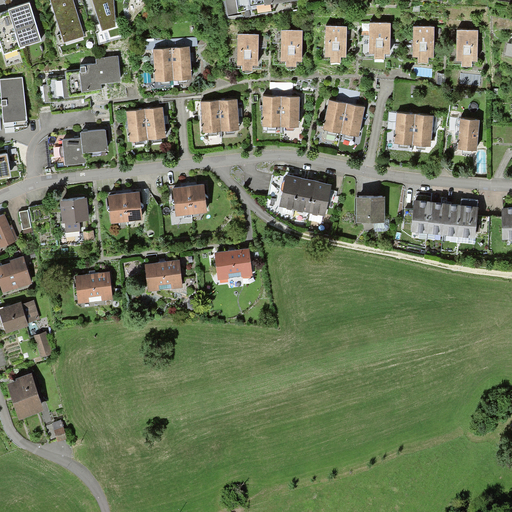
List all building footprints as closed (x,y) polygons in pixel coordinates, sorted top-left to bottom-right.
[(69,0),(47,0),(62,44),(82,38),(69,0)] [(113,28),(110,0),(89,0),(100,32),(113,28)] [(298,0),(234,0),(237,10),(298,0)] [(41,38),(30,2),(9,8),(10,10),(0,12),(0,38),(4,52),(25,46),(24,43),(41,38)] [(388,26),(368,26),(367,56),(372,56),(372,62),(382,63),(382,56),(387,56),(388,26)] [(344,29),(324,29),(324,60),(329,60),(329,66),(339,66),(339,60),(344,60),(344,29)] [(432,30),(412,29),(410,60),(416,60),(416,66),(425,67),(426,60),(431,61),(432,30)] [(476,32),(456,32),(455,62),(461,63),(461,69),(470,69),(470,63),(475,63),(476,32)] [(300,33),(280,33),(279,63),(285,64),(284,70),(294,70),(294,64),(299,64),(300,33)] [(256,38),(236,37),(234,67),(240,68),(240,74),(249,74),(249,68),(255,68),(256,38)] [(196,47),(195,39),(142,42),(142,50),(152,49),(170,48),(188,47),(196,47)] [(189,81),(188,47),(170,48),(172,82),(189,81)] [(172,82),(170,48),(152,49),(154,83),(172,82)] [(120,79),(118,56),(97,59),(98,63),(81,65),(82,70),(66,72),(66,75),(49,77),(51,95),(101,90),(100,81),(120,79)] [(24,78),(1,80),(4,123),(27,122),(24,78)] [(358,93),(336,89),(335,95),(357,98),(358,93)] [(280,130),(279,98),(262,98),(262,130),(280,130)] [(296,129),(296,98),(279,98),(280,130),(296,129)] [(236,132),(234,101),(218,102),(220,134),(236,132)] [(220,134),(218,102),(201,103),(203,135),(220,134)] [(339,136),(345,105),(328,102),(323,133),(339,136)] [(355,139),(361,108),(345,105),(339,136),(355,139)] [(163,140),(160,109),(144,110),(147,142),(163,140)] [(147,142),(144,110),(126,112),(129,144),(147,142)] [(411,148),(413,116),(396,115),(394,147),(411,148)] [(427,148),(430,117),(413,116),(411,148),(427,148)] [(476,123),(460,121),(457,151),(473,152),(476,123)] [(80,135),(80,139),(82,155),(105,152),(103,132),(80,135)] [(80,139),(60,142),(63,167),(83,165),(82,155),(80,139)] [(7,154),(0,155),(0,178),(11,176),(7,154)] [(282,178),(271,175),(267,194),(279,196),(282,178)] [(277,206),(291,209),(297,179),(283,176),(282,178),(279,196),(277,206)] [(291,209),(306,211),(312,182),(297,179),(291,209)] [(205,180),(173,184),(176,212),(208,209),(205,180)] [(320,214),(326,185),(312,182),(306,211),(320,214)] [(140,187),(108,191),(111,220),(143,216),(140,187)] [(87,194),(60,196),(62,220),(65,219),(66,231),(81,229),(80,218),(89,217),(87,194)] [(381,197),(353,197),(353,221),(381,221),(381,197)] [(408,231),(424,232),(426,204),(411,202),(408,231)] [(424,232),(439,234),(442,205),(426,204),(424,232)] [(439,234),(455,235),(458,206),(442,205),(439,234)] [(473,208),(458,206),(455,235),(471,237),(473,208)] [(32,227),(28,208),(19,210),(22,229),(32,227)] [(499,238),(511,238),(511,208),(498,209),(499,238)] [(17,238),(5,211),(0,213),(0,243),(1,245),(17,238)] [(94,229),(83,229),(84,239),(94,238),(94,229)] [(250,245),(215,249),(218,278),(253,274),(250,245)] [(32,281),(24,253),(10,257),(10,259),(0,262),(0,280),(3,289),(32,281)] [(180,257),(145,261),(149,290),(183,286),(180,257)] [(110,269),(75,273),(79,302),(113,298),(110,269)] [(21,299),(0,305),(0,311),(5,330),(29,324),(28,321),(40,318),(34,298),(22,302),(21,299)] [(54,352),(47,330),(34,334),(41,356),(54,352)] [(17,376),(7,379),(19,415),(45,407),(32,369),(16,374),(17,376)] [(61,418),(52,421),(59,439),(68,436),(61,418)]
